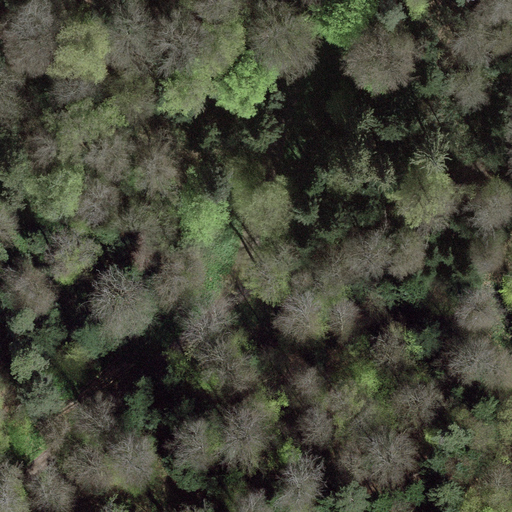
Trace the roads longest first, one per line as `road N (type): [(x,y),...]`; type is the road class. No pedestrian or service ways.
road 1 (track): [(0,492),(224,310),(334,237),(511,158)]
road 2 (track): [(314,0),(224,310)]
